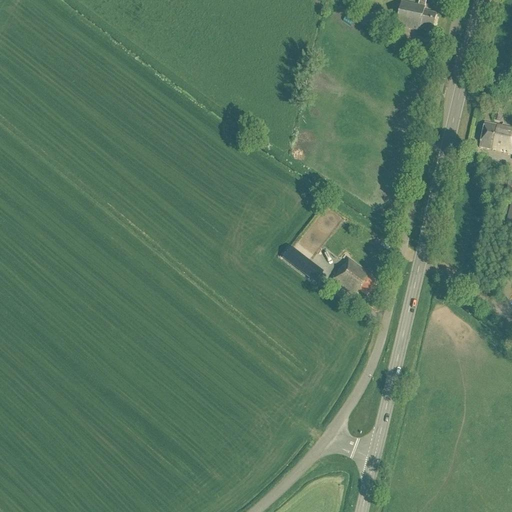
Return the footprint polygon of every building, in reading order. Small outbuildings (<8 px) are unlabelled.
[(396,27),(419,32),(420,28),(432,31),(436,15),(424,12),(426,0),(419,0),(418,7),(401,3),(396,27)] [(356,19),(374,33),(380,25),(362,12),(356,19)] [(479,148),(510,155),(511,145),(511,130),(485,124),(479,148)] [(307,277),(315,267),(310,264),(308,267),(289,252),(283,259),(307,277)] [(367,298),(377,284),(368,277),(370,276),(348,260),(332,281),(354,298),(359,292),(367,298)] [(336,273),(343,264),(338,261),(331,269),(336,273)]
